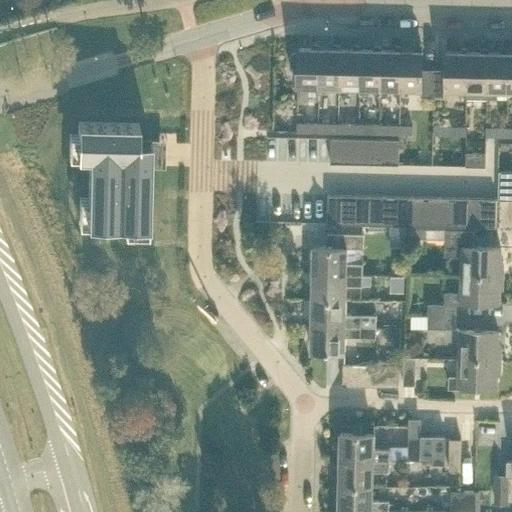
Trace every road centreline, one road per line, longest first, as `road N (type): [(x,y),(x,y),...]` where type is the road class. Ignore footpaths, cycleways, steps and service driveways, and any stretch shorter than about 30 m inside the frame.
road 1 (residential): [(302,402),(199,263),(203,64),(195,38)]
road 2 (secondary): [(71,465),(0,265)]
road 3 (residential): [(511,407),(302,402)]
road 4 (tertiary): [(195,38),(0,96)]
road 5 (tertiary): [(511,9),(326,4)]
road 6 (tertiary): [(326,4),(195,38)]
